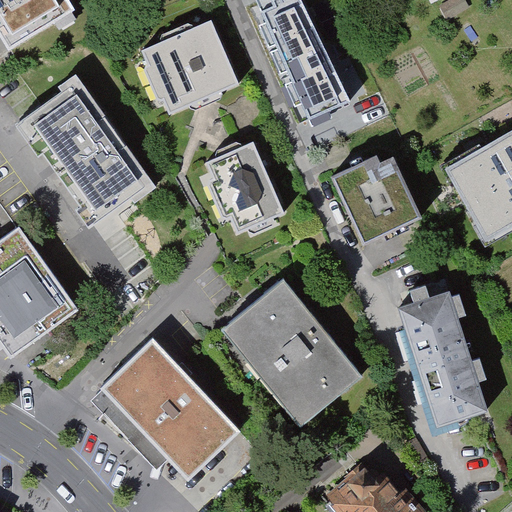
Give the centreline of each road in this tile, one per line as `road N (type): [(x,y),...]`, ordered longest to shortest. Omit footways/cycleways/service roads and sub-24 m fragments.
road 1 (residential): [(234,0),(346,259),(386,315),(427,439),(474,511)]
road 2 (tertiary): [(96,511),(34,447),(0,426)]
